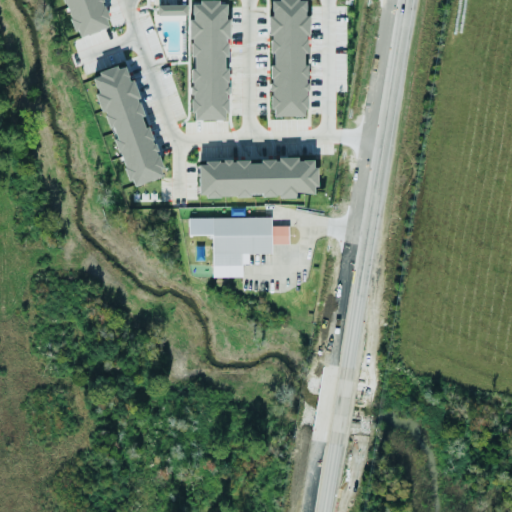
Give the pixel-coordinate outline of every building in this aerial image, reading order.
[(107,0),(113,15),(109,16),(111,24),(86,34),(83,28),(78,30),(72,13),(75,12),(70,0),(107,0)] [(229,0),(229,19),(232,19),(232,33),(228,33),(228,41),(231,41),(232,109),(228,109),(228,116),(202,116),(202,110),(194,110),(194,61),(198,61),(198,55),(194,55),(194,37),(191,37),(191,14),(195,14),(195,0),(229,0)] [(311,0),(312,30),(308,30),(310,82),(312,82),(312,88),(311,88),(311,106),(308,106),(308,113),(280,113),(280,108),(275,108),(274,56),(277,56),(276,51),(273,51),(272,13),(277,13),(277,0),(311,0)] [(185,14),(185,4),(156,5),(156,15),(185,14)] [(136,187),(168,176),(165,170),(169,168),(136,76),(133,77),(129,66),(122,69),(120,62),(102,69),(105,74),(99,76),(104,90),(101,92),(113,125),(117,124),(121,136),(117,137),(136,187)] [(314,166),(316,199),(202,203),(200,171),(314,166)] [(271,220),(187,223),(188,243),(213,242),(214,281),(240,280),(240,268),(249,268),(249,256),(270,255),(270,246),(288,245),(287,229),(272,230),(271,220)]
